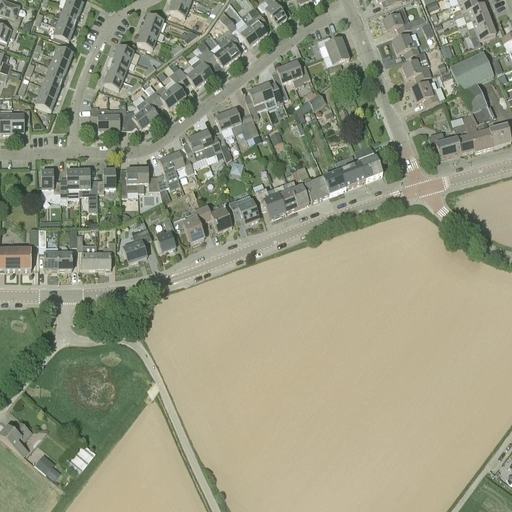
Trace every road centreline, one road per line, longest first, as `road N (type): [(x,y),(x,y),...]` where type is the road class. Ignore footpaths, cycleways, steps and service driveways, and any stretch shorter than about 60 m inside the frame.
road 1 (tertiary): [(61,297),(122,294),(183,277),(421,190)]
road 2 (residential): [(75,153),(153,146),(309,27),(350,9)]
road 3 (unclassified): [(216,511),(140,350),(124,339),(63,336)]
road 4 (residential): [(421,190),(350,9)]
road 5 (residential): [(75,153),(75,105),(91,60),(118,15),(152,0)]
